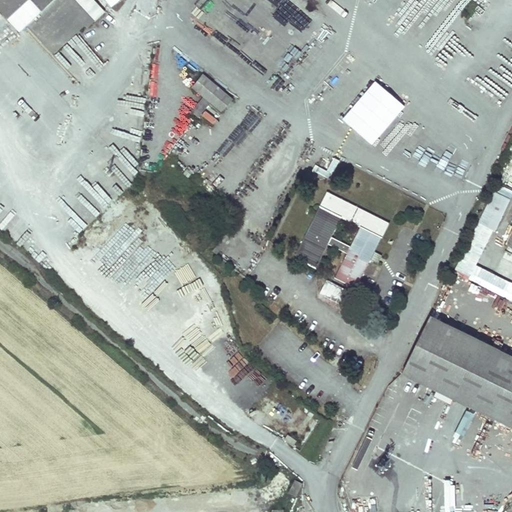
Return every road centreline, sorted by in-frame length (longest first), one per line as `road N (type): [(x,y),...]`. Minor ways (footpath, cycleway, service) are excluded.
road 1 (unclassified): [(327,511),(331,472),(459,216)]
road 2 (unknown): [(55,188),(134,34),(143,0)]
